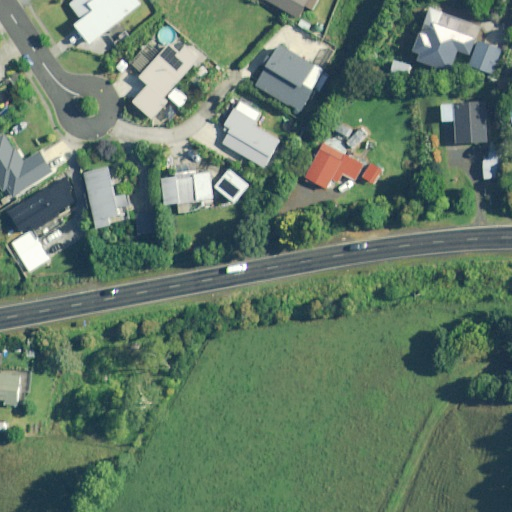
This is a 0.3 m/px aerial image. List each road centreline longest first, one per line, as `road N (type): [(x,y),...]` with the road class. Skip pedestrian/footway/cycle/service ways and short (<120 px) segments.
road 1 (secondary): [(0,317),(316,258),(511,236)]
road 2 (residential): [(1,0),(44,66),(88,105)]
